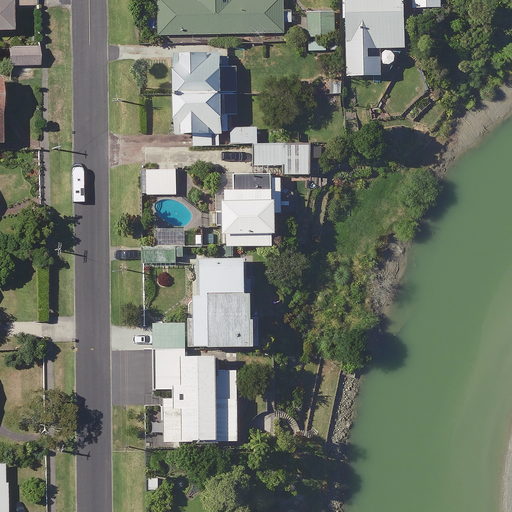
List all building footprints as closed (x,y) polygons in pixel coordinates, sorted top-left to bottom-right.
[(279,0),(162,0),(162,34),(279,35),(279,0)] [(406,0),(348,0),(348,79),(383,80),(383,51),(406,51),(406,0)] [(442,11),(442,0),(413,0),(413,11),(442,11)] [(0,34),(12,35),(12,4),(0,4),(0,34)] [(337,12),(309,11),(309,24),(299,24),(298,38),(336,40),(337,12)] [(223,73),(223,46),(176,46),(177,138),(195,137),(195,147),(214,147),(214,133),(231,133),(231,115),(223,115),(223,95),(235,95),(235,73),(223,73)] [(259,145),(258,128),(232,129),(233,145),(259,145)] [(234,169),(234,176),(219,175),(217,214),(226,214),(225,248),(275,250),(278,178),(278,171),(234,169)] [(182,248),(161,247),(160,263),(181,264),(182,248)] [(173,402),(167,402),(166,444),(240,445),(240,403),(219,402),(219,369),(219,358),(219,352),(262,353),(264,280),(248,279),(249,261),(196,260),(194,326),(158,326),(155,326),(154,368),(154,393),(167,393),(174,393),(173,402)]
